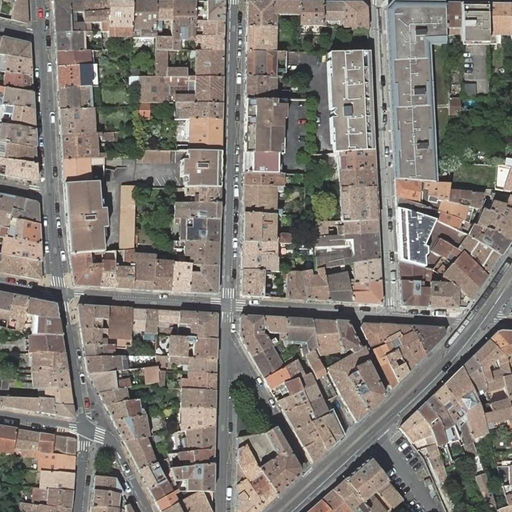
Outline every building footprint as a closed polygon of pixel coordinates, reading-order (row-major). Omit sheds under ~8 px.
[(26,0),(13,0),(15,0),(11,20),(28,24),(26,0)] [(53,1),(55,33),(84,33),(84,23),(76,23),(70,23),(70,13),(83,13),(82,0),(68,0),(54,0),(53,1)] [(108,22),(108,1),(82,0),(83,13),(84,23),(84,33),(90,32),(89,23),(101,22),(101,32),(108,32),(108,22)] [(108,32),(108,37),(130,38),(131,1),(108,1),(108,22),(108,32)] [(130,38),(155,38),(155,31),(156,1),(131,1),(130,38)] [(172,1),(156,1),(155,31),(161,31),(161,21),(171,21),(172,1)] [(195,1),(172,1),(171,21),(171,38),(171,51),(185,51),(185,42),(194,42),(194,37),(194,22),(195,1)] [(223,1),(206,1),(206,22),(223,22),(224,2),(223,1)] [(247,2),(247,27),(276,27),(276,15),(271,15),(271,2),(248,2),(247,2)] [(299,15),(299,2),(271,2),(271,15),(276,15),(299,15)] [(299,26),(322,26),(322,2),(299,2),(299,15),(299,26)] [(322,2),(322,26),(326,27),(326,22),(339,22),(339,26),(343,26),(343,2),(322,2)] [(343,26),(343,28),(351,28),(351,31),(367,30),(366,8),(361,3),(343,2),(343,26)] [(393,168),(394,180),(429,183),(431,183),(435,183),(427,45),(445,44),(445,36),(445,28),(444,3),(424,3),(416,3),(416,5),(393,5),(388,12),(390,61),(388,61),(389,85),(391,85),(390,96),(392,108),(390,108),(391,132),(394,132),(395,152),(392,152),(393,168)] [(459,3),(444,3),(445,28),(445,36),(449,36),(448,34),(460,34),(460,11),(459,3)] [(469,3),(459,3),(460,11),(460,34),(460,44),(470,44),(487,44),(487,35),(486,3),(469,3)] [(511,35),(511,4),(486,3),(487,35),(511,35)] [(194,37),(223,37),(223,22),(206,22),(194,22),(194,37)] [(247,27),(246,52),(275,52),(276,52),(280,52),(280,48),(275,48),(276,31),(281,31),(281,27),(276,27),(247,27)] [(55,33),(56,52),(82,51),(85,51),(85,48),(84,36),(90,36),(90,32),(84,33),(55,33)] [(29,43),(2,37),(0,45),(0,54),(0,55),(7,56),(31,60),(30,44),(29,43)] [(200,51),(223,52),(223,37),(194,37),(194,42),(194,43),(200,43),(200,51)] [(155,38),(155,51),(171,51),(171,38),(155,38)] [(56,52),(57,67),(92,66),(92,51),(85,51),(82,51),(56,52)] [(155,51),(154,77),(186,77),(186,69),(165,69),(166,51),(155,51)] [(194,78),(222,78),(223,52),(200,51),(195,51),(195,54),(191,54),(191,59),(195,59),(194,75),(190,75),(190,77),(194,78)] [(246,52),(245,77),(275,77),(280,77),(280,71),(275,71),(276,59),(283,59),(283,52),(280,52),(276,52),(275,52),(246,52)] [(328,53),(333,153),(337,153),(373,151),(368,52),(343,53),(328,53)] [(31,77),(31,60),(7,56),(4,72),(5,73),(31,77)] [(57,67),(58,89),(85,87),(90,87),(97,87),(96,65),(92,66),(57,67)] [(32,94),(31,77),(5,73),(3,88),(4,89),(32,94)] [(129,85),(138,85),(139,77),(130,77),(129,85)] [(138,103),(144,103),(149,103),(175,102),(221,104),(222,78),(194,78),(186,77),(154,77),(139,77),(138,85),(138,103)] [(275,77),(245,77),(245,100),(274,100),(285,100),(286,94),(277,94),(277,95),(275,95),(275,77)] [(462,85),(462,99),(476,99),(475,86),(462,85)] [(58,89),(59,111),(87,109),(92,109),(90,87),(85,87),(58,89)] [(33,111),(32,94),(4,89),(1,105),(12,107),(33,111)] [(459,98),(450,98),(450,115),(459,115),(459,98)] [(274,100),(245,100),(245,101),(244,123),(244,129),(244,140),(244,154),(276,154),(282,154),(284,154),(285,141),(285,128),(285,115),(285,109),(286,100),(285,100),(274,100)] [(174,120),(189,120),(221,120),(221,104),(175,102),(174,120)] [(138,106),(138,119),(144,119),(148,120),(149,103),(144,103),(138,103),(138,106)] [(34,130),(33,111),(12,107),(2,106),(0,120),(0,125),(3,126),(9,126),(34,130)] [(59,111),(60,136),(94,134),(99,134),(99,129),(93,129),(92,109),(87,109),(59,111)] [(188,151),(220,152),(221,120),(189,120),(188,146),(176,145),(176,151),(184,151),(188,151)] [(0,141),(35,148),(34,130),(9,126),(3,126),(0,125),(0,141)] [(60,136),(62,160),(89,159),(103,158),(106,158),(106,154),(102,154),(97,154),(96,138),(101,138),(101,141),(114,140),(113,133),(101,134),(99,134),(94,134),(60,136)] [(36,165),(35,148),(0,141),(0,158),(6,159),(36,165)] [(170,151),(136,151),(136,157),(136,161),(170,161),(170,151)] [(219,188),(220,152),(188,151),(184,151),(184,156),(186,156),(186,161),(183,161),(181,161),(181,178),(184,177),(186,177),(186,183),(185,183),(185,188),(219,188)] [(374,169),(373,151),(337,153),(337,171),(374,169)] [(276,154),(244,154),(243,174),(270,174),(281,175),(282,154),(276,154)] [(37,182),(36,165),(6,159),(0,158),(0,174),(3,175),(36,182),(37,182)] [(62,160),(63,184),(90,182),(89,165),(103,165),(103,158),(89,159),(62,160)] [(511,168),(510,168),(502,191),(511,192),(511,168)] [(375,187),(374,169),(337,171),(338,189),(375,187)] [(270,174),(243,174),(243,187),(270,187),(282,187),(283,187),(283,175),(281,175),(270,174)] [(394,180),(395,197),(429,209),(439,213),(461,221),(468,224),(473,208),(469,207),(457,205),(447,203),(448,191),(449,187),(449,185),(435,183),(431,183),(429,183),(394,180)] [(90,182),(63,184),(63,190),(65,230),(66,242),(69,256),(89,254),(102,253),(103,253),(102,239),(101,230),(104,229),(106,229),(105,210),(102,210),(100,211),(99,201),(99,197),(98,189),(97,182),(90,182)] [(270,187),(243,187),(242,215),(270,215),(274,215),(280,215),(280,211),(275,210),(276,192),(281,193),(282,187),(270,187)] [(377,220),(375,187),(338,189),(340,221),(342,221),(377,220)] [(135,203),(136,188),(122,188),(120,252),(125,251),(133,251),(134,241),(134,218),(135,203)] [(219,188),(185,188),(185,204),(219,204),(219,188)] [(458,191),(448,191),(447,203),(457,205),(458,191)] [(458,191),(457,205),(469,207),(471,192),(458,191)] [(469,207),(473,208),(478,209),(484,193),(471,192),(469,207)] [(14,197),(0,194),(0,223),(2,224),(0,231),(0,237),(4,238),(6,238),(9,225),(10,219),(14,197)] [(511,197),(492,194),(490,202),(504,206),(502,208),(511,212),(511,197)] [(35,201),(14,197),(10,219),(17,221),(39,225),(38,204),(35,201)] [(395,197),(395,208),(426,218),(429,209),(395,197)] [(485,200),(481,209),(511,224),(511,212),(502,208),(504,206),(490,202),(485,200)] [(185,204),(175,203),(174,218),(185,219),(219,220),(219,204),(185,204)] [(437,239),(456,249),(466,235),(457,231),(436,221),(426,218),(395,208),(398,261),(431,270),(432,270),(441,257),(430,251),(437,239)] [(511,224),(481,209),(475,226),(486,230),(491,231),(509,242),(511,237),(511,224)] [(461,221),(439,213),(436,221),(457,231),(461,221)] [(270,215),(242,215),(241,243),(269,244),(273,243),(276,244),(290,244),(290,237),(287,234),(280,234),(277,237),(277,239),(273,239),(273,221),(285,221),(285,216),(280,215),(274,215),(270,215)] [(218,243),(219,220),(185,219),(174,218),(174,223),(179,223),(178,242),(184,242),(218,243)] [(17,221),(10,219),(9,225),(15,226),(13,240),(40,245),(39,225),(17,221)] [(377,234),(377,220),(342,221),(343,235),(377,234)] [(326,222),(315,222),(315,237),(327,236),(326,222)] [(471,225),(466,235),(481,246),(482,245),(500,256),(509,242),(491,231),(486,230),(475,226),(471,225)] [(379,259),(377,234),(343,235),(343,241),(351,240),(352,258),(343,259),(343,265),(344,264),(352,263),(379,259)] [(343,241),(343,235),(327,236),(315,237),(315,244),(315,248),(344,246),(343,241)] [(466,235),(456,249),(462,253),(465,251),(473,258),(488,273),(500,256),(482,245),(481,246),(466,235)] [(13,240),(6,238),(4,238),(1,251),(0,251),(0,254),(1,255),(23,259),(41,262),(40,245),(13,240)] [(462,253),(456,249),(437,239),(430,251),(441,257),(445,259),(448,262),(446,264),(450,267),(452,264),(478,288),(488,273),(473,258),(465,251),(462,253)] [(217,265),(218,243),(184,242),(178,242),(174,242),(173,249),(177,250),(177,256),(183,256),(183,257),(189,257),(188,265),(189,265),(196,265),(217,265)] [(269,244),(241,243),(241,258),(269,258),(276,258),(276,244),(273,243),(269,244)] [(113,288),(132,290),(133,254),(133,251),(125,251),(124,268),(114,267),(113,288)] [(101,288),(113,288),(114,267),(115,252),(106,253),(106,255),(109,255),(108,262),(101,261),(101,265),(101,288)] [(0,273),(20,277),(23,259),(1,255),(0,254),(0,273)] [(74,286),(101,288),(101,265),(90,265),(89,254),(69,256),(73,285),(74,286)] [(153,291),(155,261),(155,255),(133,254),(132,290),(153,291)] [(172,262),(173,256),(173,255),(169,255),(168,261),(155,261),(153,291),(170,292),(172,264),(172,262)] [(177,264),(172,264),(170,292),(188,293),(189,273),(189,265),(188,265),(183,265),(183,257),(183,256),(177,256),(177,264)] [(342,256),(315,258),(314,270),(322,269),(343,265),(343,259),(342,256)] [(269,258),(241,258),(241,272),(269,272),(273,272),(275,272),(276,258),(269,258)] [(42,280),(41,262),(23,259),(20,277),(41,281),(42,280)] [(380,282),(379,259),(352,263),(353,280),(347,280),(348,284),(353,283),(380,282)] [(430,283),(431,270),(398,261),(399,281),(422,283),(429,283),(430,283)] [(470,301),(478,288),(452,264),(450,267),(441,277),(449,283),(470,301)] [(217,294),(217,265),(196,265),(196,273),(189,273),(188,293),(216,294),(217,294)] [(322,269),(314,270),(300,272),(306,300),(329,302),(324,277),(323,273),(322,269)] [(269,272),(241,272),(240,295),(241,296),(268,298),(272,298),(272,294),(268,294),(269,287),(262,286),(262,276),(269,277),(273,276),(273,272),(269,272)] [(306,300),(300,272),(288,272),(280,272),(281,279),(285,279),(285,277),(288,277),(287,299),(306,300)] [(348,284),(347,280),(346,272),(327,276),(326,273),(323,273),(324,277),(329,302),(352,303),(348,284)] [(401,306),(427,308),(429,288),(422,288),(422,283),(399,281),(400,305),(401,306)] [(381,304),(380,282),(353,283),(348,284),(352,303),(380,305),(381,304)] [(465,309),(470,301),(449,283),(449,284),(430,283),(429,283),(429,288),(427,308),(463,310),(465,309)] [(13,295),(0,292),(0,317),(8,319),(9,315),(13,295)] [(28,298),(13,295),(9,315),(17,316),(16,323),(8,321),(7,326),(7,329),(22,332),(23,324),(24,321),(25,315),(28,298)] [(55,303),(28,298),(25,315),(32,316),(59,319),(57,305),(55,303)] [(77,307),(80,328),(107,330),(107,327),(101,326),(102,319),(107,319),(108,308),(77,306),(77,307)] [(115,349),(126,349),(126,347),(117,346),(120,308),(108,308),(107,319),(107,327),(107,330),(107,333),(106,340),(106,345),(113,345),(115,345),(115,349)] [(117,346),(126,347),(130,347),(131,331),(132,309),(120,308),(117,346)] [(145,310),(132,309),(131,331),(144,332),(145,310)] [(158,311),(145,310),(144,332),(157,332),(157,327),(157,323),(158,311)] [(179,312),(158,311),(157,323),(170,323),(178,324),(179,312)] [(215,314),(179,312),(178,324),(190,324),(189,338),(216,340),(216,315),(215,314)] [(25,315),(24,321),(31,321),(31,334),(62,336),(59,319),(32,316),(25,315)] [(239,337),(251,358),(271,346),(276,343),(274,339),(270,342),(266,335),(263,336),(263,332),(263,317),(241,316),(240,317),(239,337)] [(285,318),(263,317),(263,332),(265,332),(265,329),(267,330),(267,331),(266,331),(267,332),(268,332),(268,333),(269,333),(270,333),(271,333),(279,334),(278,342),(282,340),(285,338),(285,318)] [(285,338),(282,340),(286,347),(288,346),(288,341),(305,342),(306,348),(300,349),(302,357),(304,355),(313,350),(316,349),(317,348),(310,320),(285,318),(285,338)] [(334,322),(310,320),(317,348),(316,349),(319,356),(324,355),(323,350),(333,347),(334,353),(340,352),(334,322)] [(346,322),(334,322),(340,352),(341,354),(349,349),(352,354),(359,349),(346,322)] [(359,327),(370,348),(382,342),(386,341),(378,324),(362,323),(359,327)] [(382,342),(384,344),(385,348),(393,346),(398,343),(396,339),(401,337),(395,325),(378,324),(386,341),(382,342)] [(396,339),(398,343),(400,346),(404,344),(415,365),(425,355),(410,326),(395,325),(401,337),(396,339)] [(442,328),(410,326),(425,355),(445,335),(442,328)] [(80,328),(82,345),(106,345),(106,340),(101,339),(101,333),(107,333),(107,330),(80,328)] [(511,369),(511,332),(500,331),(495,333),(487,341),(504,358),(508,371),(511,369)] [(62,336),(31,334),(29,335),(32,355),(64,354),(62,336)] [(189,338),(169,337),(168,357),(170,357),(188,358),(215,360),(216,340),(189,338)] [(476,352),(471,357),(479,369),(484,389),(485,392),(488,391),(503,386),(500,378),(509,376),(508,371),(504,358),(487,341),(483,345),(476,352)] [(393,346),(385,348),(387,352),(394,349),(407,373),(415,365),(404,344),(400,346),(398,343),(393,346)] [(384,344),(371,350),(390,390),(396,384),(383,354),(387,352),(385,348),(384,344)] [(82,345),(84,357),(113,357),(113,348),(113,345),(106,345),(82,345)] [(251,358),(264,379),(283,368),(284,367),(294,361),(291,357),(282,363),(271,346),(251,358)] [(361,349),(359,349),(352,354),(347,357),(355,370),(366,363),(368,363),(370,362),(370,361),(364,347),(361,349)] [(383,354),(396,384),(407,373),(394,349),(387,352),(383,354)] [(313,350),(304,355),(309,364),(316,380),(323,376),(326,375),(317,359),(313,350)] [(67,371),(64,354),(32,355),(32,357),(36,357),(35,367),(31,367),(31,370),(48,369),(67,371)] [(324,355),(319,356),(326,369),(330,367),(324,355)] [(187,373),(215,375),(215,360),(188,358),(187,365),(178,364),(178,363),(169,362),(170,357),(168,357),(155,356),(156,357),(157,367),(157,371),(163,371),(168,372),(171,372),(187,373)] [(87,373),(88,374),(120,371),(128,370),(127,361),(133,361),(133,357),(131,357),(126,357),(113,357),(84,357),(86,371),(87,373)] [(330,367),(326,369),(339,395),(347,408),(345,409),(347,412),(348,411),(356,423),(366,413),(345,376),(355,370),(347,357),(342,360),(330,367)] [(471,357),(460,368),(472,394),(484,389),(479,369),(471,357)] [(291,381),(296,379),(304,376),(296,360),(294,361),(284,367),(283,368),(291,381)] [(383,397),(366,363),(355,370),(345,376),(366,413),(383,398),(383,397)] [(144,369),(146,385),(158,382),(157,371),(157,367),(144,369)] [(264,379),(270,391),(276,388),(281,385),(291,381),(283,368),(264,379)] [(460,368),(442,386),(463,415),(471,439),(487,434),(485,430),(481,416),(478,407),(476,403),(474,398),(472,394),(460,368)] [(69,388),(67,371),(48,369),(31,370),(32,383),(23,383),(8,382),(8,387),(15,387),(33,388),(45,387),(50,387),(69,388)] [(511,369),(508,371),(509,376),(500,378),(503,386),(505,394),(506,399),(507,402),(509,401),(511,400),(511,369)] [(88,374),(98,394),(129,388),(131,388),(129,379),(115,382),(114,377),(117,376),(117,375),(120,374),(120,371),(88,374)] [(214,391),(215,375),(187,373),(187,380),(181,380),(181,389),(214,391)] [(306,403),(311,413),(314,420),(320,418),(328,414),(323,403),(320,397),(314,385),(309,374),(304,376),(296,379),(301,390),(306,401),(306,403)] [(288,396),(301,390),(296,379),(291,381),(281,385),(276,388),(283,399),(288,396)] [(334,398),(337,396),(331,385),(328,387),(334,398)] [(442,386),(431,396),(447,416),(452,424),(455,422),(458,431),(462,429),(466,438),(463,439),(465,442),(471,439),(463,415),(442,386)] [(72,406),(69,388),(50,387),(45,387),(45,399),(52,399),(53,405),(72,406)] [(98,394),(104,406),(127,402),(125,392),(129,391),(129,388),(98,394)] [(214,409),(214,391),(181,389),(179,410),(214,409)] [(277,402),(283,413),(306,401),(301,390),(288,396),(283,399),(277,402)] [(0,406),(37,412),(37,398),(7,397),(0,396),(0,406)] [(431,396),(424,403),(439,422),(446,444),(450,442),(449,440),(457,436),(456,432),(452,424),(447,416),(431,396)] [(52,399),(45,399),(37,398),(37,412),(55,415),(53,405),(52,399)] [(491,413),(481,416),(485,430),(494,427),(493,423),(506,419),(508,424),(511,422),(511,420),(511,418),(510,413),(508,404),(507,402),(506,399),(489,405),(491,413)] [(104,406),(112,421),(140,416),(142,416),(143,416),(143,412),(140,413),(138,400),(127,402),(104,406)] [(283,413),(293,431),(312,422),(308,414),(311,413),(306,403),(306,401),(283,413)] [(424,403),(416,411),(429,429),(432,437),(434,443),(444,439),(439,422),(424,403)] [(488,404),(478,407),(481,416),(491,413),(489,405),(488,404)] [(74,417),(72,406),(53,405),(55,415),(73,418),(74,417)] [(179,410),(178,409),(177,432),(185,431),(214,426),(214,409),(179,410)] [(416,411),(399,428),(409,440),(411,443),(414,442),(417,440),(429,461),(439,484),(441,483),(447,481),(434,443),(432,437),(429,429),(416,411)] [(312,422),(325,452),(333,445),(320,418),(314,420),(311,413),(308,414),(312,422)] [(320,418),(333,445),(341,437),(330,413),(328,414),(320,418)] [(112,421),(123,441),(146,437),(145,434),(142,434),(140,420),(143,419),(142,416),(140,416),(112,421)] [(493,423),(494,427),(508,424),(506,419),(493,423)] [(312,422),(293,431),(312,463),(313,463),(325,452),(312,422)] [(15,429),(0,426),(0,451),(12,454),(12,453),(13,448),(15,429)] [(213,449),(214,426),(185,431),(185,438),(187,449),(183,449),(183,453),(213,449)] [(256,469),(277,496),(296,478),(296,477),(297,477),(297,476),(298,476),(298,475),(298,474),(298,473),(299,473),(299,472),(299,471),(298,470),(298,469),(297,468),(298,468),(274,427),(264,434),(275,456),(256,469)] [(40,433),(15,429),(13,448),(38,451),(40,433)] [(74,438),(40,433),(38,451),(75,457),(75,440),(74,438)] [(237,439),(237,450),(245,445),(256,469),(275,456),(264,434),(237,439)] [(123,441),(138,470),(155,464),(148,441),(151,441),(151,437),(146,437),(123,441)] [(470,452),(479,478),(484,476),(480,464),(477,456),(473,443),(471,439),(465,442),(464,442),(468,453),(470,452)] [(237,450),(236,462),(246,480),(264,508),(277,496),(256,469),(245,445),(237,450)] [(38,451),(13,448),(12,453),(23,454),(23,455),(40,457),(39,470),(42,471),(73,474),(75,457),(38,451)] [(177,453),(179,468),(213,464),(213,449),(183,453),(177,453)] [(368,458),(343,480),(368,511),(385,511),(371,495),(375,491),(377,493),(379,491),(393,508),(402,500),(368,458)] [(246,480),(236,462),(236,486),(235,511),(259,511),(264,508),(246,480)] [(480,464),(484,476),(485,479),(490,477),(485,462),(480,464)] [(138,470),(148,490),(165,481),(162,476),(156,464),(155,464),(138,470)] [(170,469),(171,472),(174,482),(186,480),(186,492),(212,493),(213,464),(179,468),(170,469)] [(72,491),(73,474),(42,471),(40,488),(72,491)] [(148,490),(154,502),(173,493),(175,492),(178,490),(174,482),(171,472),(162,476),(165,481),(148,490)] [(110,492),(118,494),(123,495),(114,478),(94,476),(93,490),(110,492)] [(475,480),(487,509),(494,506),(485,479),(484,476),(479,478),(475,480)] [(430,478),(424,480),(426,486),(432,484),(430,478)] [(343,480),(332,490),(350,511),(367,511),(368,511),(343,480)] [(40,488),(31,487),(31,490),(35,491),(34,501),(30,501),(30,504),(40,505),(71,509),(72,491),(40,488)] [(106,507),(105,511),(118,511),(119,508),(117,508),(118,494),(110,492),(93,490),(91,506),(106,507)] [(176,503),(181,511),(211,511),(212,493),(186,492),(178,492),(178,490),(175,492),(176,493),(173,495),(178,503),(176,503)] [(350,511),(332,490),(320,501),(329,511),(350,511)] [(154,502),(159,511),(160,511),(176,503),(178,503),(173,495),(173,493),(154,502)] [(329,511),(320,501),(308,511),(329,511)] [(30,504),(20,502),(19,509),(16,509),(15,511),(29,511),(37,511),(70,511),(71,509),(40,505),(30,504)] [(160,511),(181,511),(176,503),(160,511)]
